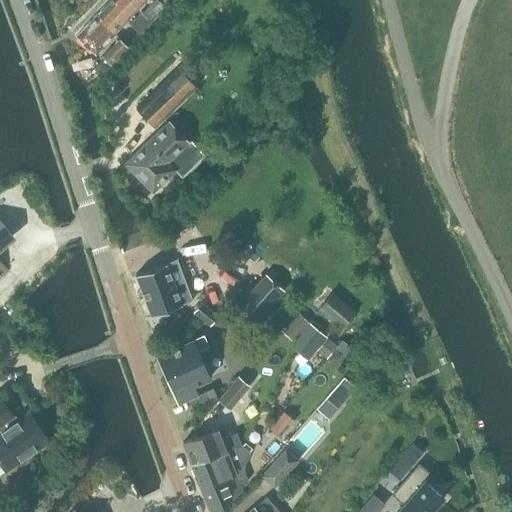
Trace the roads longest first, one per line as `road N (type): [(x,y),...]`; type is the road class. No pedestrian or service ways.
road 1 (unclassified): [(190,511),(12,0)]
road 2 (unclassified): [(511,328),(422,128),(389,0)]
